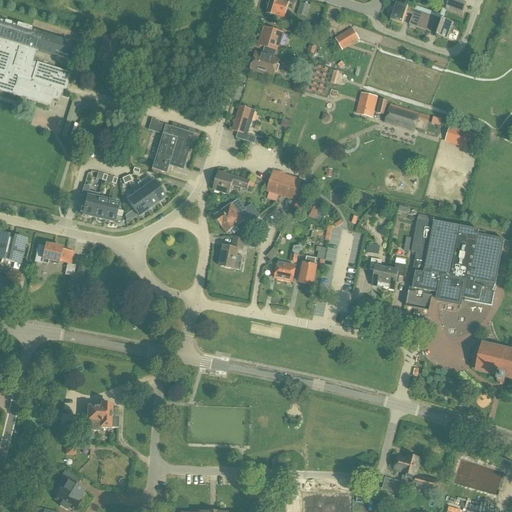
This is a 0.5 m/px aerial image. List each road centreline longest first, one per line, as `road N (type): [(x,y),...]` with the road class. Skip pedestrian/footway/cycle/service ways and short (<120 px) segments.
road 1 (residential): [(398,406),(410,355),(401,342),(193,295)]
road 2 (residential): [(374,477),(154,468)]
road 3 (tertiary): [(398,406),(184,357)]
road 4 (residential): [(201,187),(256,0)]
road 5 (residential): [(479,0),(456,50),(376,24)]
road 6 (tertiary): [(0,462),(34,330)]
road 7 (residential): [(131,249),(0,216)]
road 8 (tertiary): [(159,353),(34,330)]
